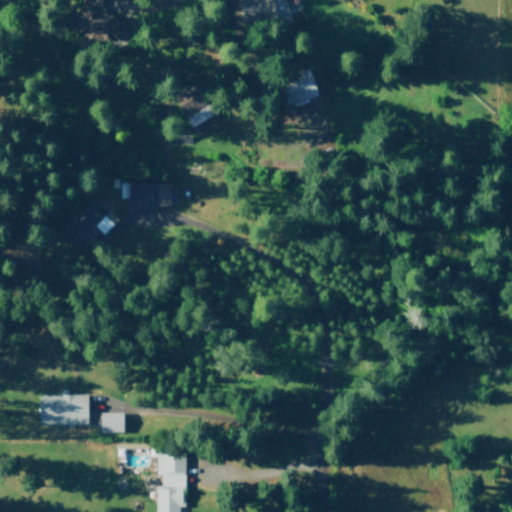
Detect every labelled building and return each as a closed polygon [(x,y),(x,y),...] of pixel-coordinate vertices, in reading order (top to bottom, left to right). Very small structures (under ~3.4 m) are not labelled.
[(79,0),(79,17),(70,17),(70,36),(113,36),(113,17),(98,17),(98,0),(79,0)] [(256,0),(258,4),(248,7),(257,35),(292,24),(283,0),(256,0)] [(272,80),(281,107),(315,94),(306,68),(272,80)] [(179,90),(184,100),(175,105),(190,131),(218,114),(198,79),(179,90)] [(171,133),(171,142),(189,143),(189,134),(171,133)] [(109,181),(109,191),(117,191),(117,201),(126,201),(126,207),(169,207),(169,185),(118,186),(118,181),(109,181)] [(68,211),(60,221),(65,225),(59,232),(75,246),(79,241),(88,248),(100,235),(92,227),(102,217),(85,202),(73,216),(68,211)] [(37,394),(37,424),(85,423),(85,394),(66,394),(65,388),(59,388),(59,394),(37,394)] [(97,415),(98,433),(122,431),(121,414),(97,415)] [(154,448),(154,474),(158,474),(158,488),(153,488),(152,511),(180,511),(181,448),(154,448)]
